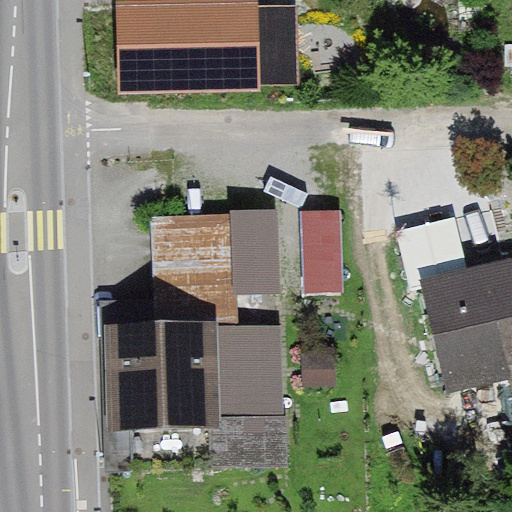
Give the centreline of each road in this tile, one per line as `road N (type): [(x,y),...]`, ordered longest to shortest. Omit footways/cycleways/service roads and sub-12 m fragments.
road 1 (track): [(511,132),(446,122),(19,131)]
road 2 (tertiary): [(19,0),(19,231),(42,449)]
